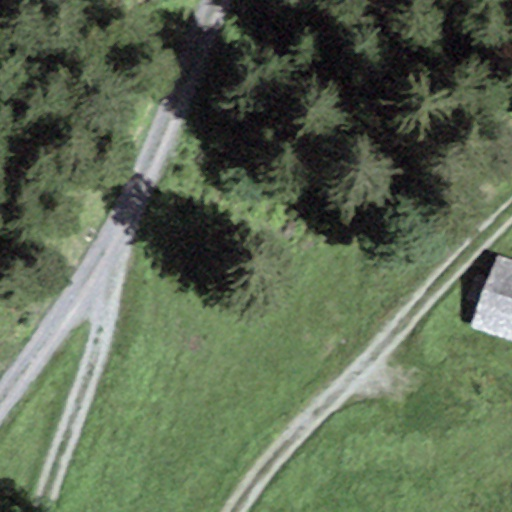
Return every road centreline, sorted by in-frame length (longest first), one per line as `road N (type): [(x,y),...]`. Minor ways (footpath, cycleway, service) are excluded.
road 1 (track): [(0,396),(97,259),(216,0)]
road 2 (track): [(511,217),(289,436),(233,511)]
road 3 (track): [(43,511),(99,345),(97,259)]
